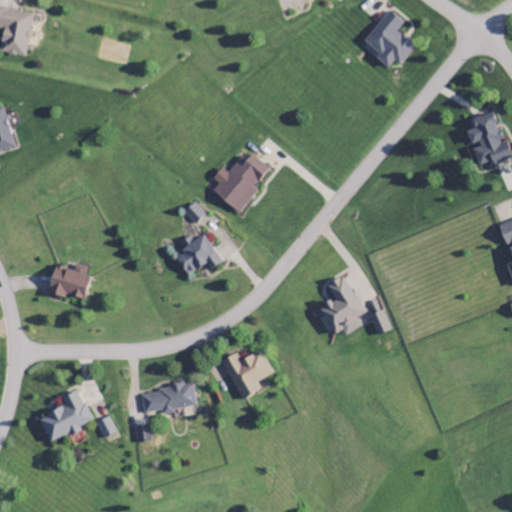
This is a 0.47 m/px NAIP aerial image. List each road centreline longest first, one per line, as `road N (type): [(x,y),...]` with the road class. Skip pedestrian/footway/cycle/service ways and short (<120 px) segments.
road 1 (residential): [(511,14),(246,314),(169,352),(18,358)]
road 2 (residential): [(0,284),(18,358),(0,426)]
